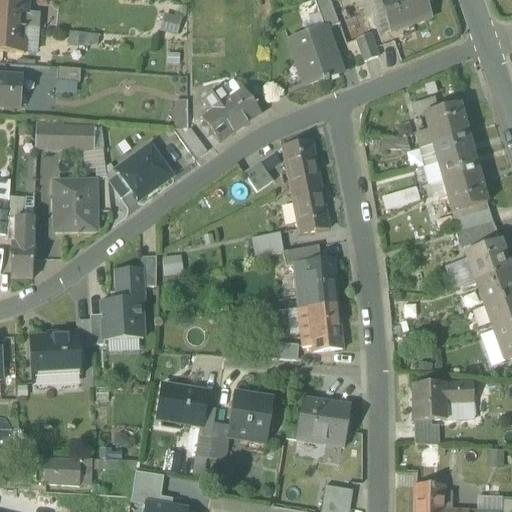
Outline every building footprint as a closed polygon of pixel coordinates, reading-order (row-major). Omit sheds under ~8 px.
[(325,30),(326,32),(338,28),(332,9),(328,0),(322,0),(314,3),(318,16),(323,31),(325,30)] [(388,35),(376,0),(372,0),(366,2),(378,38),(388,35)] [(376,0),(388,35),(430,21),(423,0),(376,0)] [(0,28),(20,29),(21,16),(26,16),(26,14),(27,4),(0,2),(0,28)] [(20,29),(39,31),(40,15),(26,14),(26,16),(21,16),(20,29)] [(163,15),(158,32),(176,37),(180,20),(163,15)] [(300,22),(305,37),(323,31),(318,16),(300,22)] [(19,43),(20,29),(0,28),(0,53),(23,55),(24,43),(19,43)] [(39,31),(20,29),(19,43),(24,43),(23,55),(37,56),(39,31)] [(286,44),(302,89),(320,83),(321,84),(326,83),(325,81),(341,75),(326,32),(325,30),(323,31),(305,37),(286,44)] [(98,35),(68,33),(67,47),(97,49),(98,35)] [(357,43),(365,66),(378,61),(370,39),(357,43)] [(57,69),(56,81),(77,83),(79,83),(79,71),(57,69)] [(0,108),(12,109),(13,95),(20,95),(22,78),(0,76),(0,108)] [(77,83),(56,81),(56,94),(76,95),(77,83)] [(200,103),(209,115),(228,102),(219,89),(200,103)] [(241,93),(228,102),(209,115),(200,122),(217,146),(258,116),(241,93)] [(13,95),(12,109),(19,110),(20,95),(13,95)] [(409,108),(413,119),(423,116),(435,112),(432,101),(409,108)] [(184,133),(188,133),(188,102),(173,102),(173,132),(177,132),(177,123),(185,124),(184,133)] [(428,131),(432,147),(467,137),(458,106),(435,112),(423,116),(428,131)] [(177,123),(177,132),(184,133),(185,124),(177,123)] [(35,152),(60,152),(61,130),(36,129),(35,152)] [(82,153),(93,153),(94,131),(61,130),(60,152),(82,153)] [(93,153),(82,153),(84,173),(94,171),(96,181),(105,180),(99,131),(94,131),(93,153)] [(414,135),(419,150),(432,147),(428,131),(414,135)] [(187,137),(184,133),(177,132),(173,132),(193,164),(205,155),(192,134),(187,137)] [(432,147),(437,165),(472,156),(467,137),(432,147)] [(381,138),(381,153),(409,153),(406,141),(381,138)] [(281,149),(290,193),(319,187),(310,144),(281,149)] [(437,165),(432,147),(419,150),(424,169),(437,165)] [(129,196),(136,205),(170,180),(148,150),(114,175),(117,179),(129,196)] [(472,156),(437,165),(443,184),(477,175),(472,156)] [(243,175),(256,194),(273,183),(260,163),(243,175)] [(429,188),(443,184),(437,165),(424,169),(429,188)] [(429,188),(424,169),(414,172),(420,191),(429,188)] [(477,175),(443,184),(447,198),(451,215),(486,206),(486,205),(477,175)] [(108,186),(120,202),(129,196),(117,179),(108,186)] [(0,205),(7,206),(9,181),(0,180),(0,205)] [(437,201),(447,198),(443,184),(429,188),(432,200),(437,201)] [(54,186),(55,234),(95,234),(95,185),(54,186)] [(328,230),(319,187),(290,193),(298,236),(328,230)] [(415,189),(404,193),(407,207),(419,203),(415,189)] [(407,207),(404,193),(380,199),(384,213),(407,207)] [(7,221),(20,222),(20,220),(24,220),(25,210),(26,201),(9,199),(7,221)] [(25,210),(34,210),(34,201),(26,201),(25,210)] [(282,207),(285,225),(294,224),(291,205),(282,207)] [(453,222),(488,212),(486,206),(451,215),(453,222)] [(25,210),(24,220),(33,221),(34,210),(25,210)] [(453,222),(457,235),(492,225),(488,212),(453,222)] [(20,220),(20,222),(19,246),(15,246),(11,246),(10,281),(32,281),(32,280),(33,221),(24,220),(20,220)] [(15,240),(15,246),(19,246),(20,222),(7,221),(6,221),(4,238),(15,240)] [(497,238),(492,225),(457,235),(458,239),(462,250),(497,238)] [(318,248),(282,254),(278,234),(250,240),(255,261),(282,255),(285,269),(293,268),(293,267),(303,266),(321,264),(318,248)] [(499,242),(497,238),(462,250),(464,255),(499,242)] [(455,291),(475,284),(510,272),(499,242),(464,255),(466,261),(447,268),(455,291)] [(162,260),(164,277),(182,275),(179,257),(162,260)] [(141,271),(142,290),(155,289),(155,259),(139,260),(140,271),(141,271)] [(321,264),(303,266),(308,310),(338,307),(333,263),(321,264)] [(297,311),(308,310),(303,266),(293,267),(293,268),(297,311)] [(101,317),(103,343),(142,341),(140,304),(143,304),(142,290),(141,271),(140,271),(114,273),(116,303),(100,304),(101,317)] [(475,284),(484,309),(511,298),(511,278),(510,272),(475,284)] [(490,325),(492,333),(511,326),(511,298),(484,309),(490,325)] [(338,307),(308,310),(311,349),(312,354),(342,351),(338,307)] [(490,325),(484,309),(472,313),(478,329),(490,325)] [(301,350),(311,349),(308,310),(297,311),(299,331),(301,350)] [(287,311),(289,331),(299,331),(297,311),(287,311)] [(89,318),(89,324),(91,348),(104,347),(103,343),(101,317),(89,318)] [(78,349),(91,348),(89,324),(75,325),(75,331),(76,331),(78,349)] [(511,326),(492,333),(503,363),(511,359),(511,326)] [(29,341),(31,374),(79,370),(78,349),(76,331),(75,331),(44,334),(45,339),(29,341)] [(394,341),(399,354),(424,345),(420,332),(394,341)] [(503,363),(492,333),(480,338),(490,367),(503,363)] [(267,361),(295,363),(297,347),(269,345),(267,361)] [(411,387),(413,424),(431,423),(446,423),(445,406),(445,387),(445,385),(411,387)] [(445,387),(445,406),(472,405),(472,386),(445,387)] [(199,430),(201,430),(204,411),(206,396),(164,388),(164,390),(167,390),(161,421),(158,420),(157,422),(199,430)] [(227,437),(266,443),(272,404),(234,398),(230,423),(227,437)] [(325,444),(343,446),(348,411),(301,405),(296,440),(325,444)] [(445,406),(446,423),(473,421),(472,405),(445,406)] [(197,438),(211,440),(214,420),(215,413),(204,411),(201,430),(199,430),(197,438)] [(230,423),(214,420),(211,440),(207,460),(223,462),(227,437),(230,423)] [(431,428),(413,428),(413,447),(438,448),(437,427),(431,428)] [(211,440),(197,438),(194,458),(207,460),(211,440)] [(343,446),(325,444),(323,455),(341,458),(343,446)] [(488,452),(488,470),(502,470),(503,453),(488,452)] [(181,457),(165,455),(163,473),(178,475),(181,457)] [(207,460),(194,458),(191,478),(204,480),(207,460)] [(90,477),(91,470),(91,462),(79,462),(79,464),(78,477),(90,477)] [(100,471),(115,471),(115,463),(100,463),(100,470),(100,471)] [(136,463),(115,463),(115,471),(115,472),(135,472),(136,463)] [(43,487),(78,489),(78,477),(79,464),(42,464),(43,487)] [(182,511),(170,510),(158,508),(160,499),(163,479),(135,474),(130,505),(142,507),(140,511),(182,511)] [(414,488),(412,511),(449,511),(450,495),(448,495),(448,499),(443,499),(443,495),(443,489),(414,488)] [(324,493),(322,505),(348,509),(350,495),(324,491),(324,493)] [(172,501),(160,499),(158,508),(170,510),(172,501)] [(500,511),(501,501),(477,500),(476,511),(500,511)] [(500,511),(511,511),(511,501),(501,501),(500,511)]
